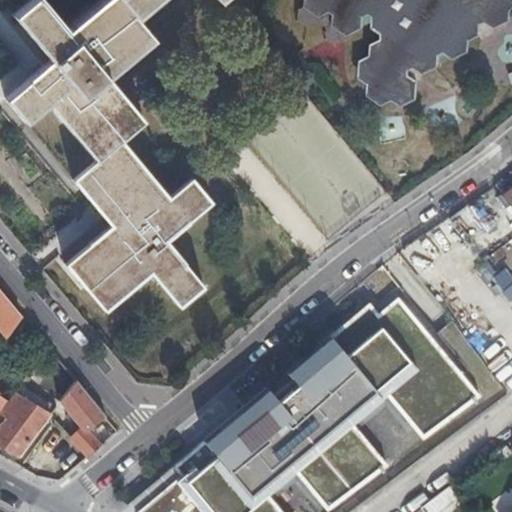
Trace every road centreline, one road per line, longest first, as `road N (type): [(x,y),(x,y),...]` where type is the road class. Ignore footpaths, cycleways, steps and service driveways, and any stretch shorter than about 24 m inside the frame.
road 1 (residential): [(511,144),(148,431)]
road 2 (residential): [(0,257),(148,431)]
road 3 (residential): [(511,411),(380,511)]
road 4 (residential): [(148,431),(52,511)]
